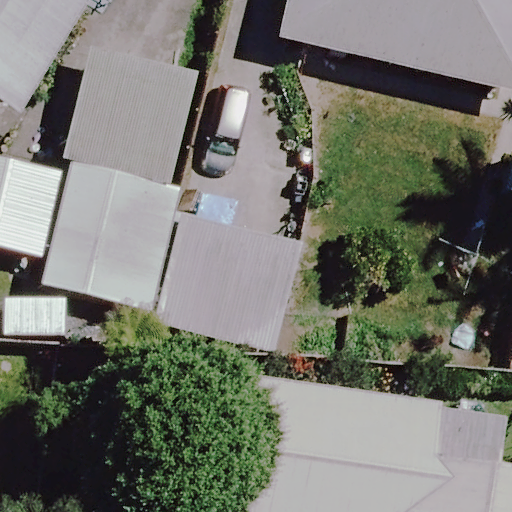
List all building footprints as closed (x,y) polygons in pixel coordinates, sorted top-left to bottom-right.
[(0,0),(0,127),(82,0),(0,0)] [(511,66),(511,0),(278,0),(264,52),(499,115),(511,66)] [(158,205),(58,180),(28,298),(128,323),(158,205)] [(285,255),(173,231),(150,339),(262,364),(285,255)] [(511,511),(511,487),(484,484),(492,427),(422,418),(240,394),(224,511),(511,511)]
